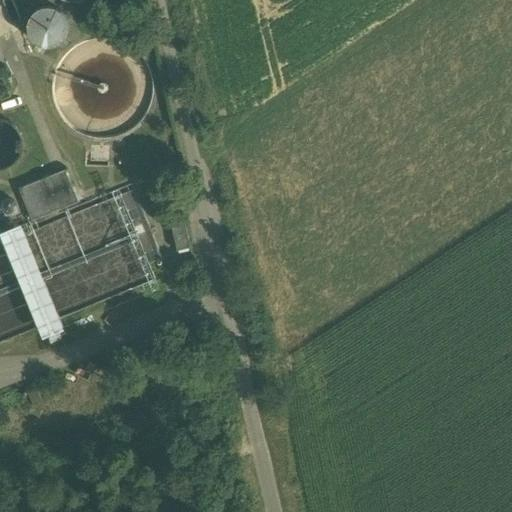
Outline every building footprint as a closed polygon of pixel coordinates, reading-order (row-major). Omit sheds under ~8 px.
[(67,34),(69,26),(67,19),(63,12),(56,8),(48,6),(41,8),(34,13),(30,19),(28,27),(30,35),(34,41),(41,45),(49,47),(57,45),(63,41),(67,34)] [(51,69),(48,82),(52,83),(55,71),(60,61),(66,54),(72,49),(82,43),(94,40),(105,39),(115,40),(126,44),(135,50),(141,56),(145,53),(131,42),(115,36),(96,35),(78,39),(67,47),(57,57),(51,69)] [(21,154),(23,144),(21,135),(15,127),(7,121),(0,119),(0,169),(8,168),(16,162),(21,154)] [(123,137),(116,139),(109,141),(103,141),(97,141),(93,140),(92,144),(103,144),(105,145),(116,143),(123,140),(130,137),(135,134),(143,127),(140,125),(139,126),(134,130),(128,134),(123,137)] [(99,147),(91,146),(90,153),(85,153),(85,167),(109,168),(109,147),(103,147),(103,144),(99,144),(99,147)] [(66,170),(19,189),(32,220),(78,201),(66,170)] [(191,248),(184,218),(171,221),(178,251),(191,248)] [(146,341),(133,346),(137,360),(151,356),(146,341)]
